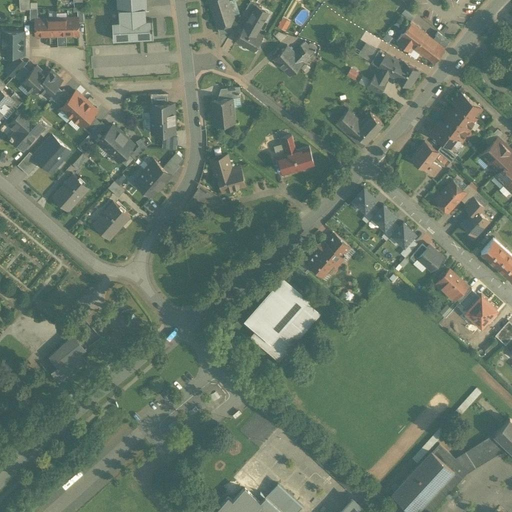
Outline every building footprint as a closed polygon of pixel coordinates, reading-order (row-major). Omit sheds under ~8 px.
[(117,0),(118,8),(144,7),(143,0),(117,0)] [(210,0),(211,3),(211,7),(213,11),(215,14),(218,24),(217,25),(220,33),(232,29),(229,21),(230,21),(233,15),(228,0),(210,0)] [(261,8),(249,1),(243,12),(249,15),(254,19),(261,8)] [(144,7),(118,8),(118,20),(111,20),(112,41),(153,39),(152,20),(145,21),(144,7)] [(37,8),(29,8),(29,20),(35,20),(35,19),(35,20),(37,20),(37,8)] [(257,31),(268,12),(261,8),(254,19),(249,15),(244,24),(257,31)] [(285,29),(290,20),(282,16),(278,25),(285,29)] [(77,18),(56,19),(56,18),(57,33),(77,32),(77,33),(78,33),(77,17),(77,18)] [(37,20),(35,20),(35,19),(35,20),(36,35),(36,34),(57,33),(56,18),(56,19),(37,20)] [(421,25),(434,31),(436,26),(424,20),(421,25)] [(443,46),(410,21),(400,34),(400,35),(396,40),(409,50),(407,52),(415,57),(420,50),(433,60),(443,46)] [(257,31),(244,24),(235,39),(253,49),(262,35),(257,31)] [(22,30),(2,30),(2,38),(0,40),(2,43),(2,53),(11,53),(18,53),(22,49),(22,30)] [(315,50),(304,40),(300,45),(309,54),(310,55),(315,50)] [(371,60),(378,47),(365,40),(358,53),(371,60)] [(293,51),(286,44),(273,57),(289,73),(302,61),(302,60),(309,54),(300,45),(293,51)] [(384,54),(378,50),(371,61),(377,65),(385,52),(384,54)] [(402,62),(385,52),(377,65),(395,75),(402,62)] [(18,53),(11,53),(11,59),(4,67),(13,75),(25,62),(17,54),(18,53)] [(418,69),(403,61),(402,62),(395,75),(394,76),(409,84),(418,69)] [(36,65),(21,81),(31,91),(51,69),(50,69),(46,74),(36,65)] [(51,69),(31,91),(32,91),(36,86),(46,95),(61,78),(51,69)] [(387,73),(380,69),(377,73),(384,78),(387,73)] [(377,73),(375,72),(366,86),(378,92),(386,79),(384,78),(377,73)] [(239,85),(221,87),(222,95),(223,97),(223,98),(231,97),(240,95),(239,85)] [(4,90),(0,94),(0,114),(10,104),(14,99),(9,95),(4,90)] [(75,90),(60,106),(71,115),(85,99),(75,90)] [(22,99),(13,91),(9,95),(14,99),(10,104),(14,107),(22,99)] [(478,104),(460,91),(457,95),(456,95),(452,100),(456,104),(470,114),(478,104)] [(168,92),(156,92),(156,103),(168,102),(168,92)] [(223,97),(220,97),(220,98),(211,99),(214,123),(234,121),(231,97),(223,98),(223,97)] [(85,99),(71,115),(81,125),(96,108),(85,99)] [(156,103),(150,103),(151,117),(174,116),(173,102),(168,102),(156,103)] [(470,114),(456,104),(449,113),(467,126),(474,117),(470,114)] [(361,120),(348,108),(336,121),(349,133),(361,120)] [(23,109),(9,124),(17,131),(13,135),(11,133),(9,135),(23,147),(38,130),(32,125),(36,119),(29,113),(29,114),(23,109)] [(349,133),(362,145),(366,140),(382,123),(369,111),(361,120),(349,133)] [(467,126),(449,113),(442,123),(456,133),(460,136),(467,126)] [(36,119),(32,125),(38,130),(43,134),(51,124),(40,115),(36,119)] [(174,130),(174,116),(151,117),(151,131),(174,130)] [(442,123),(438,120),(434,125),(434,126),(431,130),(449,143),(456,133),(442,123)] [(112,123),(97,140),(107,150),(123,133),(112,123)] [(72,150),(52,133),(32,156),(50,172),(56,165),(57,167),(72,150)] [(123,133),(107,150),(118,159),(133,142),(123,133)] [(295,149),(291,134),(279,137),(284,152),(277,154),(282,171),(313,162),(308,145),(295,149)] [(511,155),(511,151),(496,136),(480,153),(497,170),(498,170),(511,156),(511,155)] [(424,140),(410,156),(424,167),(431,159),(437,151),(424,140)] [(456,154),(441,143),(437,149),(450,161),(456,154)] [(174,168),(184,156),(176,150),(167,163),(174,168)] [(88,157),(82,151),(72,163),(78,168),(88,157)] [(226,154),(211,159),(215,174),(217,173),(222,189),(244,183),(239,166),(230,168),(226,154)] [(511,156),(498,170),(497,170),(495,172),(511,189),(511,156)] [(170,173),(153,158),(144,169),(161,184),(170,173)] [(440,167),(431,159),(424,167),(433,175),(440,167)] [(161,184),(144,169),(134,179),(151,194),(161,184)] [(88,187),(72,172),(52,194),(68,209),(88,187)] [(124,189),(113,179),(107,186),(118,195),(124,189)] [(451,179),(435,197),(448,209),(459,197),(464,191),(462,188),(451,179)] [(476,191),(467,183),(462,188),(464,191),(459,197),(465,203),(472,195),(476,191)] [(196,186),(198,187),(185,206),(196,212),(203,202),(206,204),(207,203),(206,200),(205,200),(209,194),(197,185),(196,186)] [(376,197),(363,186),(352,198),(365,209),(376,197)] [(483,205),(472,195),(465,203),(463,205),(470,211),(474,207),(478,211),(483,205)] [(130,215),(112,199),(92,222),(110,238),(130,215)] [(395,214),(383,203),(378,209),(372,215),(384,226),(395,214)] [(372,215),(378,209),(373,204),(361,218),(366,222),(372,215)] [(470,211),(461,221),(475,234),(488,219),(478,211),(474,207),(470,211)] [(392,233),(398,226),(393,221),(381,235),(386,239),(392,233)] [(415,231),(403,221),(398,226),(392,233),(404,243),(415,231)] [(333,231),(328,237),(341,248),(342,248),(344,249),(348,244),(333,231)] [(325,241),(323,239),(306,258),(313,264),(316,261),(325,269),(333,260),(336,263),(341,256),(340,254),(344,249),(342,248),(341,248),(328,237),(325,241)] [(511,273),(511,254),(493,237),(480,250),(509,277),(511,273)] [(405,256),(417,243),(412,238),(400,252),(405,256)] [(421,243),(409,256),(414,260),(417,256),(426,247),(421,243)] [(426,247),(417,256),(431,268),(442,256),(428,244),(426,247)] [(466,284),(449,267),(435,282),(446,292),(448,290),(454,296),(466,284)] [(306,297),(282,275),(245,317),(258,328),(270,339),(304,300),(306,297)] [(491,307),(477,294),(465,306),(479,320),(491,307)] [(270,339),(258,328),(252,335),(278,357),(317,312),(304,300),(270,339)] [(452,307),(441,319),(448,326),(459,313),(452,307)] [(511,323),(508,320),(494,334),(505,344),(511,335),(511,323)] [(73,333),(68,338),(80,351),(85,347),(73,333)] [(495,342),(491,337),(481,346),(485,351),(493,344),(492,344),(495,342)] [(68,338),(49,355),(58,366),(51,371),(58,382),(87,361),(82,354),(80,351),(68,338)] [(4,401),(0,404),(0,419),(12,409),(4,401)] [(507,445),(511,449),(511,420),(508,417),(494,432),(494,433),(507,445)] [(507,445),(494,433),(466,451),(471,460),(499,442),(503,447),(507,445)] [(455,458),(439,442),(432,450),(431,450),(392,492),(413,511),(414,511),(415,511),(414,511),(427,511),(466,471),(457,457),(455,458)] [(232,500),(227,496),(216,509),(219,511),(364,511),(367,510),(352,496),(341,508),(340,508),(336,511),(294,511),(300,506),(300,505),(301,504),(292,496),(293,495),(287,490),(286,490),(277,482),(276,484),(276,483),(262,498),(263,498),(259,501),(244,487),(232,500)] [(353,488),(348,483),(347,483),(345,486),(350,491),(353,488)]
